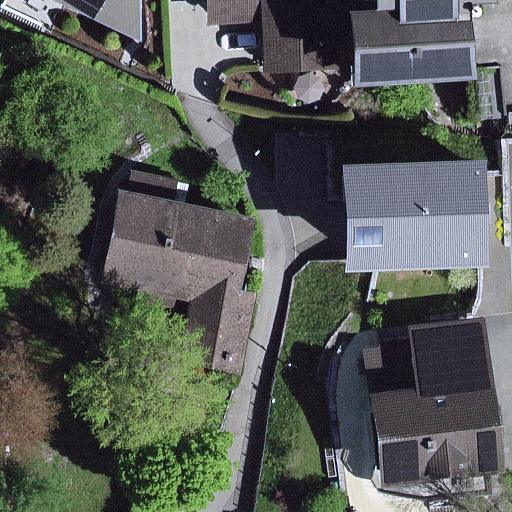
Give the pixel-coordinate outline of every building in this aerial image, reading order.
[(59,0),(141,48),(138,0),(59,0)] [(339,0),(198,0),(199,25),(257,24),(259,73),(326,71),(325,14),(340,14),(339,0)] [(354,83),(479,80),(475,5),(371,7),(353,11),(354,83)] [(505,281),(499,174),(352,182),(358,289),(505,281)] [(245,221),(113,191),(93,278),(184,299),(170,360),(233,374),(251,298),(229,293),(245,221)] [(370,372),(411,370),(408,320),(367,322),(370,372)] [(384,488),(508,481),(500,353),(433,358),(435,394),(379,398),(384,488)]
